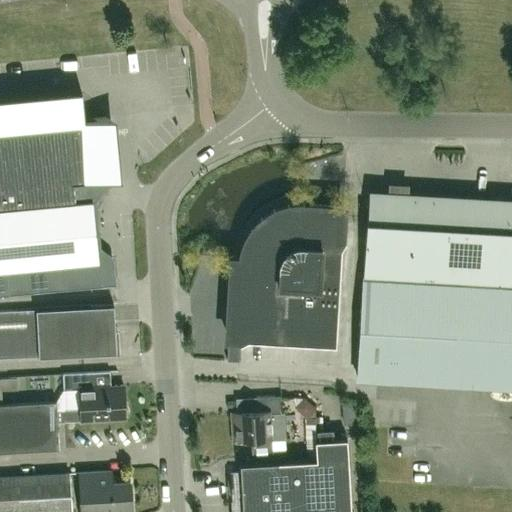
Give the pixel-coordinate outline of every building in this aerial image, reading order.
[(93,199),(91,181),(111,179),(105,117),(85,119),(83,98),(0,106),(0,291),(10,291),(114,281),(112,257),(98,258),(92,199),(93,199)] [(358,378),(511,387),(511,200),(370,192),(369,208),(368,208),(364,276),(358,378)] [(344,237),(341,235),(342,205),(304,202),(303,210),(298,210),(294,210),(288,211),(283,212),(278,214),(273,217),(268,220),(265,223),(261,227),(258,231),(255,235),(253,239),(250,245),(249,250),(248,254),(248,258),(241,257),(240,276),(230,275),(227,335),(237,336),(240,340),(247,336),(334,341),(340,244),(344,237)] [(113,304),(36,308),(0,310),(0,358),(116,351),(113,304)] [(239,340),(227,340),(226,359),(238,360),(239,340)] [(94,385),(93,371),(62,373),(64,408),(56,408),(56,400),(0,403),(0,451),(59,448),(57,421),(125,417),(123,383),(94,385)] [(17,376),(0,376),(0,386),(18,386),(17,376)] [(282,413),(281,395),(257,396),(257,410),(233,412),(235,440),(250,440),(251,452),(273,451),(272,438),(286,437),(284,413),(282,413)] [(316,438),(317,458),(240,462),(240,468),(231,468),(233,499),(242,499),(242,511),(351,511),(348,436),(316,438)] [(132,511),(130,480),(112,481),(111,471),(80,472),(82,511),(132,511)] [(71,511),(68,473),(0,476),(0,511),(71,511)]
